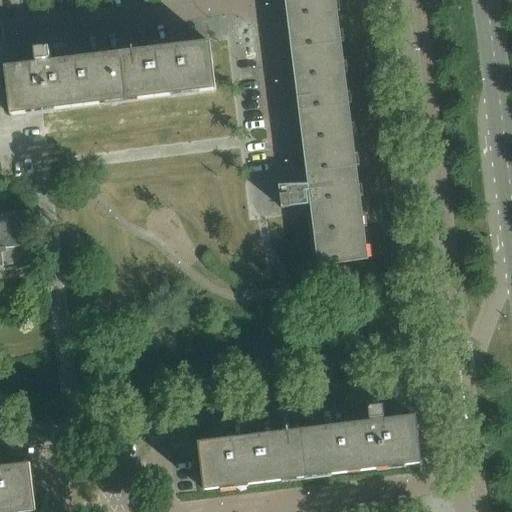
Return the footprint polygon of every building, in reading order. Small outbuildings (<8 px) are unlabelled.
[(293,207),(316,205),(323,266),(368,260),(335,0),(290,0),(314,190),(291,193),(293,207)] [(6,75),(12,116),(216,91),(210,43),(209,43),(209,49),(68,66),(65,47),(35,51),(37,71),(6,75)] [(0,272),(25,269),(19,213),(0,214),(0,272)] [(201,448),(200,443),(198,443),(204,491),(421,464),(416,422),(385,426),(383,406),(352,410),(354,429),(201,448)] [(0,511),(33,511),(36,511),(31,470),(0,474),(0,472),(0,511)]
